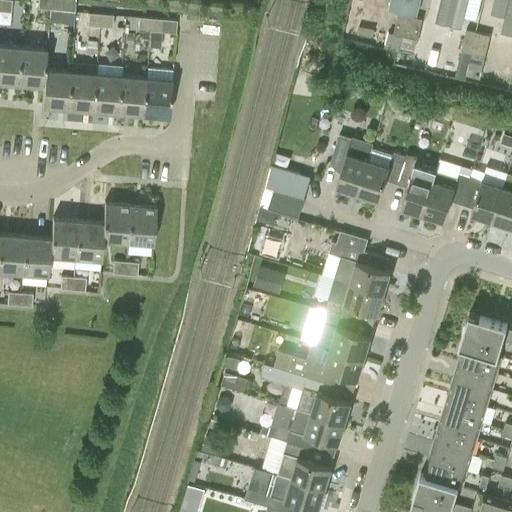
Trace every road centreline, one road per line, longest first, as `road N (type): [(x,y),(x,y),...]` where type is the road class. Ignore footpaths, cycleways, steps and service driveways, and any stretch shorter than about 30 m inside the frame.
road 1 (residential): [(189,18),(180,144),(126,143),(56,187),(0,192)]
road 2 (residential): [(365,511),(447,254)]
road 3 (residential): [(320,190),(316,202),(327,214),(447,254)]
